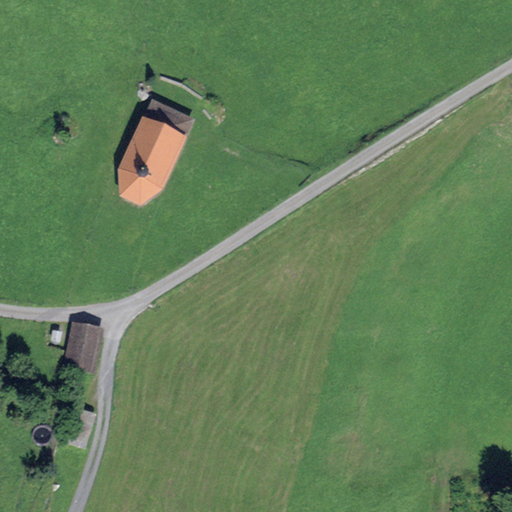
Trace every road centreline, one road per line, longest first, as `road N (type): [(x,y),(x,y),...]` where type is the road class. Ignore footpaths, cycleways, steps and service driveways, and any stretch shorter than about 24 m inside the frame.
road 1 (track): [(76,511),(104,415),(117,311)]
road 2 (track): [(197,132),(318,185)]
